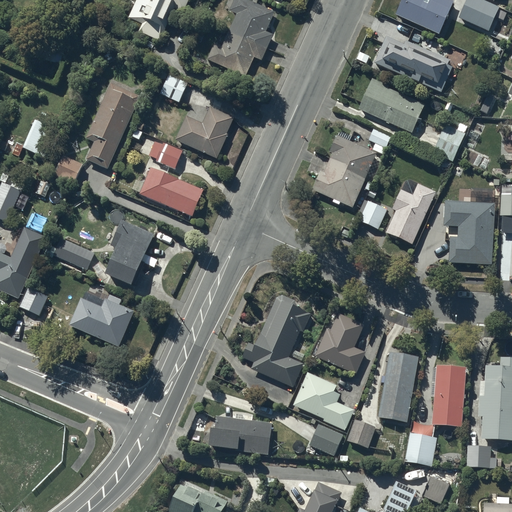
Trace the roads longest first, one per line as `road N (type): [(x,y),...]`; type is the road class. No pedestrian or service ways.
road 1 (residential): [(243,225),(408,298),(511,310)]
road 2 (tertiary): [(243,225),(343,0)]
road 3 (tertiary): [(149,421),(243,225)]
road 4 (unclassified): [(0,357),(149,421)]
road 5 (tertiary): [(69,511),(149,421)]
